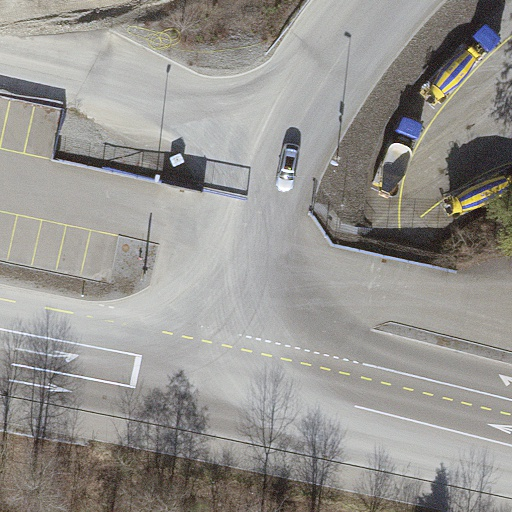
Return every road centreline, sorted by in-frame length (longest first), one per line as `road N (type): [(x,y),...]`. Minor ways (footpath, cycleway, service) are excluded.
road 1 (secondary): [(0,345),(511,456)]
road 2 (track): [(208,385),(258,198),(340,51),(384,0)]
road 3 (track): [(289,134),(93,68),(0,53)]
